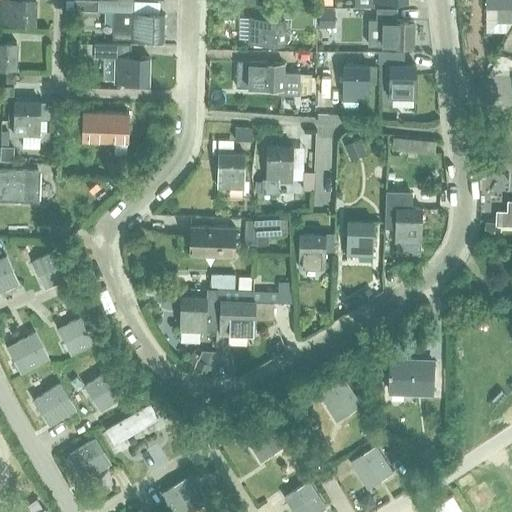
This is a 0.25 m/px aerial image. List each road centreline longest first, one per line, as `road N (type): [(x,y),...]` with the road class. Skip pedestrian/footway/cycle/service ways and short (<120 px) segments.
road 1 (residential): [(191,92),(178,149),(115,220),(107,243),(137,329),(161,360),(197,385),(242,383),(429,275),(464,228),(441,0)]
road 2 (residential): [(191,92),(69,88),(57,80),(59,0)]
